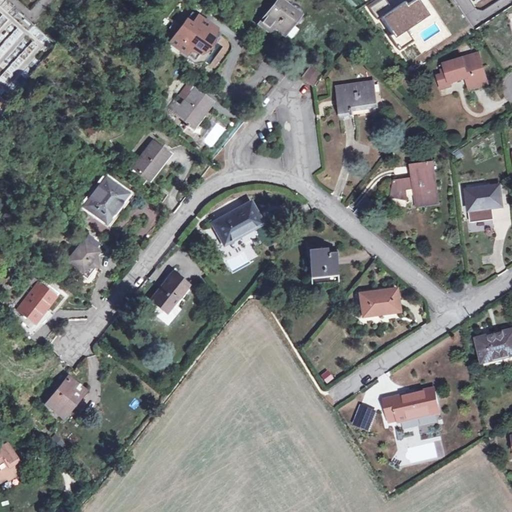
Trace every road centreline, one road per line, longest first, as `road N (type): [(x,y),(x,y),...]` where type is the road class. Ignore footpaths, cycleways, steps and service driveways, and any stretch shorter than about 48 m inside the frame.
road 1 (residential): [(236,174),(212,183),(83,334)]
road 2 (residential): [(455,316),(297,173)]
road 3 (residential): [(297,173),(290,99),(279,100),(234,152),(236,174)]
road 4 (residential): [(455,316),(335,395)]
